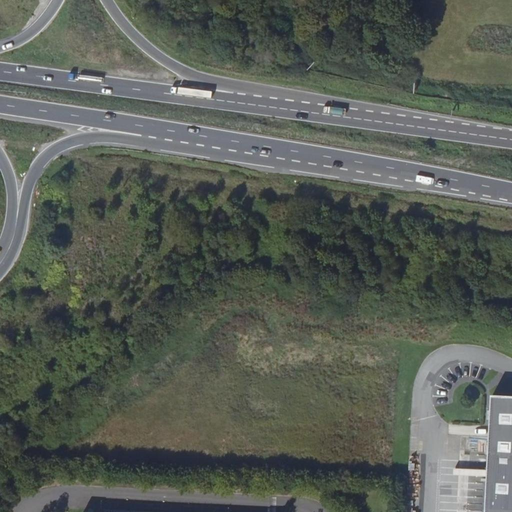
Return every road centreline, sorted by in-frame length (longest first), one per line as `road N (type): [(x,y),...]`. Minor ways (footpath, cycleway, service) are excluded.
road 1 (trunk): [(158,130),(511,192)]
road 2 (trunk): [(266,106),(0,71)]
road 3 (trunk): [(511,139),(266,106)]
road 4 (trunk): [(0,270),(20,232),(32,172),(51,150),(158,130)]
road 5 (trunk): [(266,106),(149,51),(106,0)]
road 6 (trunk): [(0,104),(158,130)]
